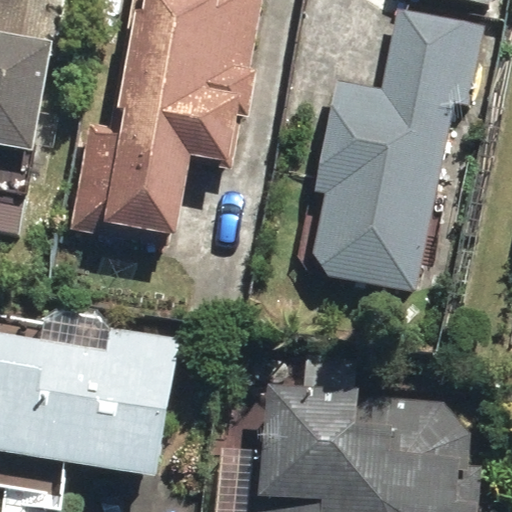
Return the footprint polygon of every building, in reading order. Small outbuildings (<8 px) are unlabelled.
[(66,0),(0,0),(0,31),(61,41),(66,0)] [(134,0),(112,136),(94,133),(78,231),(186,249),(199,168),(244,175),(260,73),(251,71),(262,0),(134,0)] [(500,0),(438,0),(500,10),(500,0)] [(489,29),(405,13),(389,98),(340,89),(319,198),(338,202),(323,281),(424,300),(461,106),(474,109),(489,29)] [(61,41),(0,31),(0,147),(45,154),(62,42),(61,41)] [(0,461),(166,486),(185,338),(114,325),(108,356),(0,336),(0,461)] [(389,358),(311,355),(310,396),(279,395),(275,485),(258,484),(256,511),(488,511),(488,485),(476,475),(479,405),(387,401),(389,358)]
